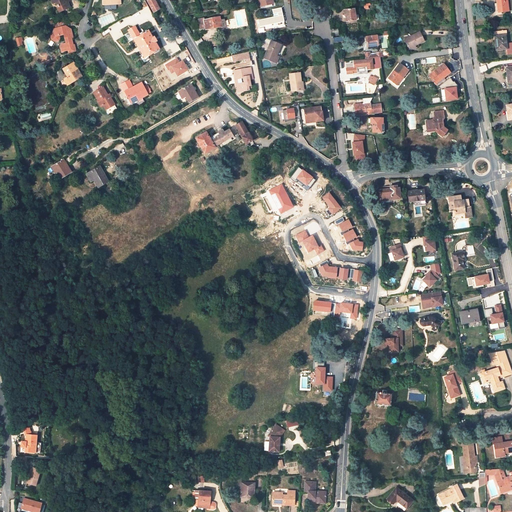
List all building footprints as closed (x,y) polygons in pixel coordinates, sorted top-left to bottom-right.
[(51,0),(53,4),(56,3),(58,7),(57,7),(59,12),(70,7),(68,2),(71,0),(70,0),(51,0)] [(147,0),(154,12),(160,8),(158,5),(156,3),(154,0),(147,0)] [(507,0),(496,0),(498,7),(499,7),(500,12),(505,11),(505,9),(508,9),(507,0)] [(273,9),(274,17),(258,20),(260,29),(285,24),(282,7),(273,9)] [(354,9),(343,10),(344,16),(345,16),(346,22),(356,20),(354,9)] [(204,18),(198,19),(200,29),(205,28),(205,29),(220,26),(220,23),(221,23),(220,20),(220,17),(204,20),(204,18)] [(220,23),(220,26),(221,29),(229,27),(228,19),(225,20),(224,19),(220,20),(221,23),(220,23)] [(73,38),(71,30),(65,26),(64,21),(54,24),(55,28),(53,29),(54,31),(51,36),(52,39),(55,41),(59,41),(61,35),(63,35),(64,35),(66,43),(61,45),(60,48),(62,52),(68,51),(69,56),(76,52),(74,45),(73,45),(71,38),(73,38)] [(135,26),(128,30),(145,58),(160,49),(156,42),(157,41),(154,36),(152,37),(148,30),(140,35),(135,26)] [(511,42),(506,43),(506,35),(507,35),(507,30),(494,31),(494,41),(495,40),(496,50),(507,49),(507,54),(511,53),(511,42)] [(424,41),(420,32),(404,40),(409,48),(415,46),(424,41)] [(367,46),(378,45),(376,36),(366,37),(367,46)] [(281,45),(271,41),(264,58),(276,63),(279,56),(276,55),(281,45)] [(372,59),(345,62),(346,74),(357,73),(357,72),(366,72),(366,70),(371,69),(373,69),(372,59)] [(74,63),(63,69),(67,77),(66,77),(70,84),(76,80),(75,78),(81,75),(74,63)] [(396,84),(402,76),(403,77),(408,70),(400,63),(389,78),(396,84)] [(444,64),(429,75),(434,82),(443,76),(444,77),(450,72),(444,64)] [(236,75),(235,75),(235,80),(238,79),(244,78),(245,82),(238,83),(240,92),(249,90),(248,86),(251,86),(249,76),(251,76),(252,75),(251,68),(235,70),(236,75)] [(290,74),(292,91),(300,90),(299,82),(301,82),(300,73),(290,74)] [(376,84),(378,78),(371,75),(368,81),(376,84)] [(436,85),(444,78),(444,77),(443,76),(434,82),(436,85)] [(125,91),(133,87),(130,80),(121,84),(125,91)] [(133,87),(125,91),(130,101),(141,95),(142,97),(148,94),(142,82),(133,87)] [(198,97),(191,84),(179,91),(183,98),(186,96),(189,102),(198,97)] [(103,87),(93,92),(98,101),(101,107),(104,105),(106,110),(115,105),(109,94),(108,95),(103,87)] [(446,88),(446,101),(459,100),(458,87),(446,88)] [(141,95),(130,101),(132,105),(133,105),(143,99),(142,97),(141,95)] [(371,103),(354,105),(355,113),(371,111),(371,105),(371,103)] [(381,108),(381,104),(371,105),(371,111),(372,114),(382,113),(381,111),(381,108)] [(321,107),(304,109),(306,120),(315,118),(316,121),(323,120),(322,111),(321,107)] [(295,108),(280,110),(281,121),(297,119),(295,108)] [(443,111),(435,112),(436,119),(426,120),(427,128),(430,128),(431,131),(436,131),(442,136),(447,130),(443,127),(442,120),(444,118),(443,111)] [(383,118),(368,118),(368,115),(360,116),(360,121),(368,121),(368,124),(372,124),(373,132),(381,132),(381,124),(383,124),(383,118)] [(255,145),(242,121),(235,126),(248,148),(255,145)] [(206,132),(196,138),(205,153),(215,147),(215,146),(233,135),(229,129),(220,134),(219,132),(210,138),(206,132)] [(354,134),(354,160),(365,160),(365,134),(354,134)] [(72,172),(64,159),(52,167),(56,174),(59,172),(63,178),(72,172)] [(108,181),(99,166),(86,174),(91,182),(94,180),(98,187),(108,181)] [(390,189),(379,190),(381,203),(392,201),(392,199),(401,198),(400,188),(398,188),(397,186),(390,187),(390,189)] [(417,191),(408,192),(409,202),(417,201),(417,202),(425,201),(424,190),(417,191)] [(461,195),(449,197),(450,203),(455,203),(456,211),(457,215),(465,214),(466,216),(466,218),(473,217),(471,207),(469,207),(468,200),(462,200),(461,195)] [(436,252),(435,240),(433,240),(432,235),(424,236),(425,243),(426,242),(426,245),(427,251),(432,250),(432,252),(436,252)] [(403,252),(402,248),(403,248),(401,244),(391,247),(392,251),(393,251),(395,260),(404,257),(403,252)] [(463,252),(452,254),(455,271),(465,269),(463,261),(465,261),(463,252)] [(493,269),(487,270),(487,274),(476,276),(477,286),(491,284),(491,281),(494,281),(493,269)] [(440,278),(433,270),(430,273),(427,276),(424,280),(430,287),(437,280),(437,281),(440,278)] [(474,277),(467,279),(469,285),(476,284),(474,277)] [(441,290),(422,294),(423,299),(422,299),(424,308),(443,304),(441,290)] [(492,324),(505,322),(502,304),(494,305),(494,308),(485,310),(486,317),(491,317),(492,324)] [(478,309),(461,312),(463,323),(480,320),(478,309)] [(439,328),(441,321),(433,317),(423,319),(422,319),(421,320),(421,321),(421,322),(421,323),(421,324),(421,325),(422,325),(423,326),(424,326),(432,325),(435,326),(439,328)] [(402,331),(393,332),(393,339),(393,341),(391,341),(391,340),(385,340),(385,345),(389,345),(389,348),(389,353),(398,353),(398,347),(402,347),(402,331)] [(507,359),(504,351),(499,352),(502,361),(507,359)] [(500,367),(485,372),(484,370),(481,371),(482,373),(483,372),(486,379),(490,378),(491,381),(495,392),(504,389),(502,382),(499,383),(498,378),(501,377),(511,373),(511,372),(511,371),(509,364),(507,359),(502,361),(499,352),(490,354),(493,364),(499,363),(500,367)] [(444,377),(451,399),(461,395),(458,384),(462,383),(458,369),(449,372),(450,376),(444,377)] [(328,375),(318,375),(318,384),(316,384),(316,389),(328,390),(328,384),(327,384),(327,382),(328,382),(328,375)] [(389,404),(391,395),(386,394),(386,391),(383,390),(383,392),(383,393),(377,393),(376,402),(389,404)] [(297,418),(286,420),(288,428),(299,425),(297,418)] [(279,451),(281,436),(283,433),(278,429),(280,426),(277,424),(272,430),(273,432),(272,436),(270,436),(268,449),(279,451)] [(33,435),(28,434),(28,442),(27,445),(23,445),(23,447),(27,447),(27,452),(38,453),(39,443),(40,435),(33,435)] [(492,438),(493,444),(494,444),(496,457),(505,456),(504,454),(511,452),(511,441),(502,443),(501,437),(492,438)] [(473,440),(462,442),(464,456),(466,473),(477,471),(475,463),(478,463),(477,458),(474,459),(474,456),(473,449),(474,449),(473,440)] [(39,486),(43,470),(34,468),(30,484),(39,486)] [(495,469),(484,469),(484,474),(495,474),(498,483),(499,482),(495,469)] [(501,469),(495,469),(499,482),(498,483),(502,493),(510,490),(511,488),(511,476),(510,477),(505,479),(501,469)] [(316,482),(305,481),(304,491),(308,492),(308,498),(315,498),(314,502),(325,503),(326,494),(315,493),(316,482)] [(255,483),(242,483),(241,497),(254,497),(255,483)] [(451,488),(438,495),(443,504),(452,500),(455,498),(456,502),(464,498),(456,484),(450,487),(451,488)] [(413,500),(397,487),(387,499),(394,504),(396,500),(407,508),(413,500)] [(211,491),(200,491),(199,499),(198,507),(209,508),(210,502),(211,491)] [(283,493),(273,492),(272,503),(282,503),(282,505),(290,505),(290,503),(294,503),(295,496),(295,491),(288,491),(288,495),(283,495),(283,493)] [(24,507),(33,509),(32,511),(41,511),(44,504),(26,498),(24,507)]
